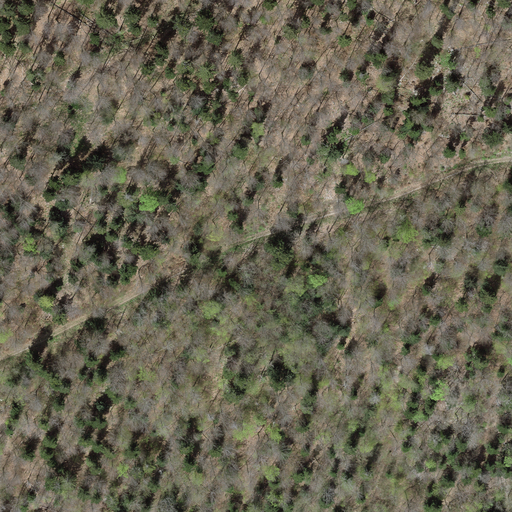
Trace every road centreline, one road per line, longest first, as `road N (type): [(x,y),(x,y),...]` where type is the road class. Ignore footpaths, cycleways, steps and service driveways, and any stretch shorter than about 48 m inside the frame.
road 1 (track): [(511,158),(459,168),(223,249),(0,358)]
road 2 (track): [(0,113),(209,0)]
